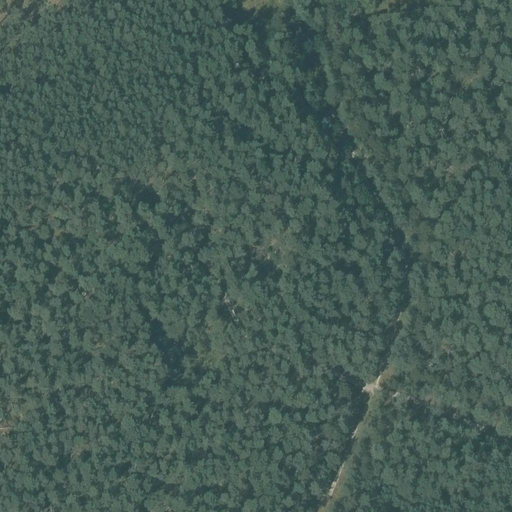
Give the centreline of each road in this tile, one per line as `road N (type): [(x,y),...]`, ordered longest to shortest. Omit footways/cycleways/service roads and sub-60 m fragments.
road 1 (track): [(324,511),(399,322),(405,271),(323,92),(305,0)]
road 2 (track): [(373,389),(455,415),(511,445)]
